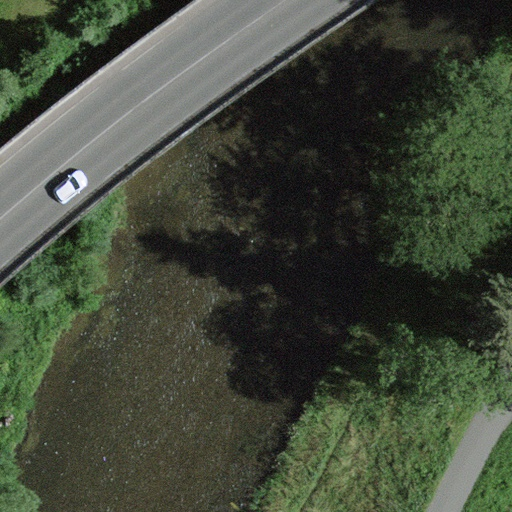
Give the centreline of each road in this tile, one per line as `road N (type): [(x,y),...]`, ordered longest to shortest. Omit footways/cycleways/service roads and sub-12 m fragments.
road 1 (primary): [(0,215),(280,0)]
road 2 (track): [(511,379),(444,511)]
